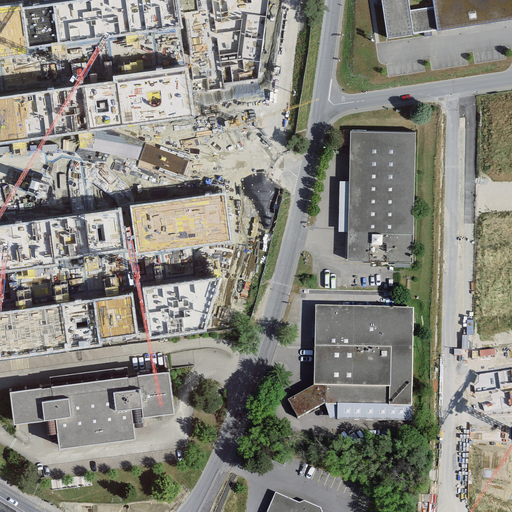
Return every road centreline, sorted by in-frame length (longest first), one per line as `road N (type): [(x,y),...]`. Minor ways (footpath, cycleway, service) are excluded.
road 1 (unclassified): [(186,511),(266,335),(318,107)]
road 2 (residential): [(453,511),(456,86)]
road 3 (unclassified): [(318,107),(456,86)]
